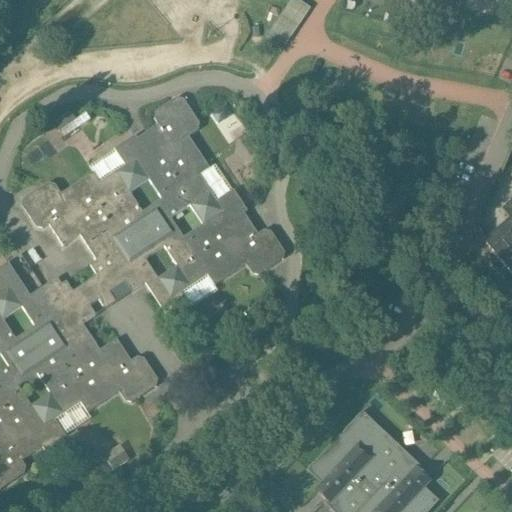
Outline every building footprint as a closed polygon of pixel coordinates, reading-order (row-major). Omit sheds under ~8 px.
[(285,47),(310,10),(295,0),(292,0),(269,36),(285,47)] [(0,497),(25,480),(27,474),(22,468),(43,454),(45,457),(66,443),(55,426),(81,409),(87,419),(119,398),(125,407),(132,408),(157,392),(158,385),(141,360),(131,367),(116,345),(100,356),(83,331),(96,322),(90,312),(99,306),(103,312),(114,304),(109,298),(125,287),(132,297),(145,288),(172,329),(194,315),(182,298),(208,280),(216,292),(248,271),(252,277),(259,278),(283,262),(285,255),(271,234),(264,233),(258,237),(244,216),(247,214),(232,193),(216,204),(199,178),(210,171),(188,140),(198,133),(200,126),(183,102),(176,100),(156,114),(154,121),(158,127),(138,141),(136,138),(115,152),(126,168),(100,186),(94,176),(62,197),(54,186),(48,184),(24,201),(22,207),(39,232),(50,226),(64,247),(81,236),(98,262),(91,266),(98,276),(74,292),(67,282),(36,304),(9,264),(0,269),(0,497)] [(76,121),(70,113),(55,124),(60,132),(76,121)] [(257,128),(249,133),(259,149),(267,144),(257,128)] [(511,201),(501,211),(508,220),(483,242),(511,276),(511,201)] [(249,322),(232,333),(238,341),(255,330),(249,322)] [(441,382),(435,388),(432,385),(421,396),(425,399),(427,397),(444,412),(445,411),(449,414),(459,403),(455,400),(457,398),(441,382)] [(433,481),(362,413),(306,472),(320,485),(314,492),(324,503),(323,505),(330,511),(429,511),(438,503),(425,490),(433,481)] [(495,454),(492,457),(509,473),(510,471),(511,472),(511,448),(505,443),(501,440),(491,451),(495,454)] [(129,462),(124,453),(108,464),(113,473),(129,462)]
